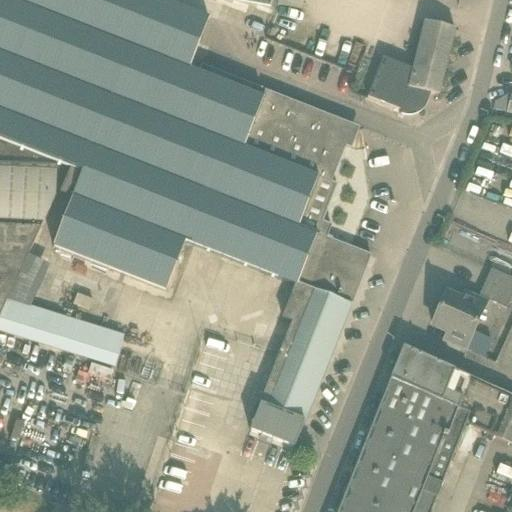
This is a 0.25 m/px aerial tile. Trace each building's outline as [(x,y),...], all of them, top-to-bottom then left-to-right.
[(208,22),(152,0),(0,0),(0,165),(54,168),(55,165),(70,170),(60,195),(71,199),(70,203),(183,247),(184,244),(294,287),(293,290),(349,312),(371,258),(326,240),(331,228),(322,224),(336,187),(331,185),(353,128),(264,91),(261,99),(189,71),(208,22)] [(421,106),(422,105),(423,105),(423,104),(419,102),(422,94),(439,98),(455,32),(424,24),(413,71),(384,61),(369,100),(401,112),(400,117),(401,117),(403,113),(405,113),(407,114),(409,114),(411,114),(413,113),(415,112),(416,112),(418,110),(419,109),(421,107),(421,106)] [(494,104),(493,111),(511,115),(511,99),(506,98),(494,104)] [(0,207),(48,210),(55,196),(56,168),(54,168),(0,165),(0,207)] [(166,294),(183,247),(70,203),(53,250),(166,294)] [(48,210),(0,207),(0,324),(28,257),(27,257),(48,210)] [(0,333),(112,368),(119,348),(122,338),(32,310),(50,267),(28,257),(0,324),(0,333)] [(511,281),(491,272),(478,299),(506,311),(511,297),(511,281)] [(294,450),(296,445),(324,375),(349,312),(293,290),(282,319),(292,323),(279,356),(250,433),(294,450)] [(492,343),(490,342),(471,334),(483,306),(470,300),(467,307),(446,297),(433,328),(446,334),(443,342),(465,351),(482,359),(484,360),(492,343)] [(402,350),(390,383),(338,511),(432,511),(465,427),(483,435),(511,448),(511,399),(453,373),(402,350)]
